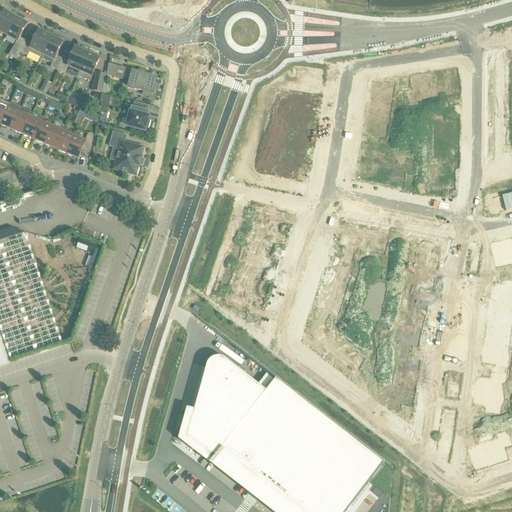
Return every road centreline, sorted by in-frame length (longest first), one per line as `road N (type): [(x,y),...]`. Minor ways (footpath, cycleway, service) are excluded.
road 1 (residential): [(329,192),(277,346),(424,458)]
road 2 (residential): [(141,203),(156,169),(173,66),(21,0)]
road 3 (tertiary): [(171,216),(123,364),(91,511)]
road 4 (tertiary): [(108,511),(136,378),(188,222)]
road 5 (residential): [(473,46),(348,70),(329,192)]
road 6 (residential): [(466,229),(424,458)]
road 7 (tertiary): [(188,222),(247,60)]
road 8 (tertiary): [(226,54),(171,216)]
road 9 (residential): [(329,192),(468,220)]
road 10 (residential): [(473,46),(474,177)]
